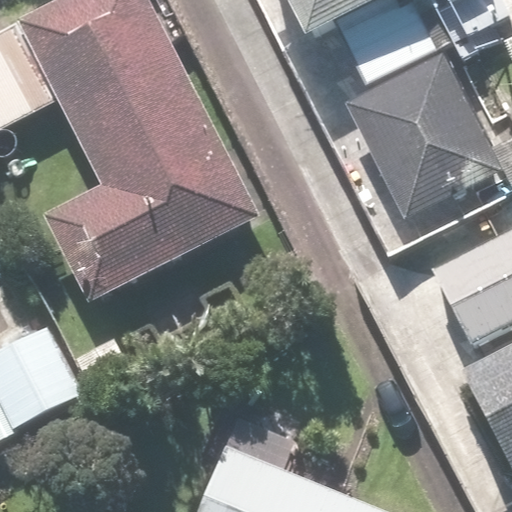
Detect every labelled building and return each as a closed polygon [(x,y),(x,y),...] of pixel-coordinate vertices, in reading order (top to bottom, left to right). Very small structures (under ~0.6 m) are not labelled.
[(263,223),(152,0),(81,0),(31,25),(113,190),(51,221),(93,307),(263,223)] [(400,0),(302,0),(322,39),(400,0)] [(0,138),(61,106),(21,30),(0,41),(0,138)] [(508,175),(449,58),(352,107),(411,224),(508,175)] [(511,330),(511,239),(440,275),(477,348),(511,330)] [(88,403),(56,332),(0,357),(0,391),(20,434),(88,403)] [(511,353),(468,376),(511,460),(511,353)] [(380,511),(234,451),(208,511),(380,511)]
